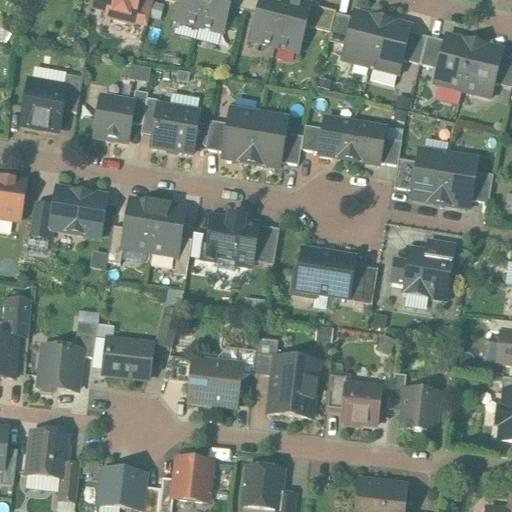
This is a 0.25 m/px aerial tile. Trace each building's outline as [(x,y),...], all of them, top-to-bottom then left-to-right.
[(95,0),(93,10),(107,14),(106,20),(133,27),(133,25),(139,0),(95,0)] [(154,0),(139,0),(133,25),(147,29),(154,0)] [(206,0),(181,0),(180,6),(176,23),(199,29),(206,0)] [(231,0),(206,0),(199,29),(222,35),(229,8),(231,0)] [(246,0),(231,0),(229,8),(244,12),(246,0)] [(262,0),(246,0),(244,12),(258,16),(262,0)] [(287,1),(283,0),(262,0),(258,16),(251,43),(274,49),(287,1)] [(310,7),(287,1),(274,49),(297,55),(304,28),(310,7)] [(336,13),(310,7),(304,28),(330,35),(335,15),(336,13)] [(382,21),(354,14),(345,48),(342,63),(370,70),(382,21)] [(353,20),(335,15),(330,35),(328,43),(345,48),(353,20)] [(411,29),(382,21),(370,70),(398,77),(402,63),(409,35),(411,29)] [(409,35),(402,63),(420,67),(427,39),(409,35)] [(474,45),(446,38),(437,72),(434,87),(462,94),(474,45)] [(445,44),(427,39),(420,67),(437,72),(445,44)] [(503,52),(474,45),(462,94),(490,101),(494,86),(501,58),(503,52)] [(511,89),(511,61),(501,58),(494,86),(511,91),(511,89)] [(147,81),(148,67),(128,67),(128,81),(147,81)] [(83,81),(66,78),(64,90),(65,91),(61,114),(77,116),(83,81)] [(64,90),(29,84),(22,128),(58,134),(61,114),(65,91),(64,90)] [(147,96),(135,94),(133,106),(134,106),(131,126),(142,128),(147,101),(147,96)] [(133,106),(101,100),(94,140),(127,145),(131,126),(134,106),(133,106)] [(160,103),(147,101),(142,128),(141,137),(153,139),(158,108),(159,108),(160,103)] [(159,108),(158,108),(153,139),(151,150),(192,157),(199,115),(159,108)] [(259,117),(230,112),(228,127),(223,155),(222,161),(251,166),(259,117)] [(288,121),(259,117),(251,166),(279,171),(280,165),(285,136),(288,121)] [(355,127),(324,122),(323,132),(318,156),(318,157),(349,162),(355,127)] [(228,127),(210,124),(205,152),(223,155),(228,127)] [(385,132),(355,127),(349,162),(379,167),(379,166),(384,142),(385,132)] [(323,132),(305,129),(303,139),(301,153),(318,156),(323,132)] [(303,139),(285,136),(280,165),(298,168),(301,153),(303,139)] [(401,145),(384,142),(379,166),(397,169),(398,162),(401,145)] [(448,157),(419,153),(417,165),(412,194),(411,202),(440,207),(448,157)] [(477,162),(448,157),(440,207),(468,211),(470,203),(475,175),(477,162)] [(417,165),(398,162),(397,169),(394,190),(412,194),(417,165)] [(493,178),(475,175),(470,203),(488,206),(493,178)] [(25,185),(0,181),(0,219),(19,223),(25,185)] [(106,199),(57,191),(54,210),(50,232),(51,232),(99,240),(106,199)] [(158,207),(130,203),(125,231),(122,250),(123,250),(150,255),(158,207)] [(54,210),(34,207),(29,238),(49,242),(51,232),(50,232),(54,210)] [(185,212),(158,207),(150,255),(176,259),(177,259),(180,241),(185,212)] [(244,222),(229,219),(228,221),(213,219),(210,238),(206,238),(202,262),(218,265),(217,270),(233,273),(234,267),(251,270),(258,228),(258,226),(244,224),(244,222)] [(279,232),(258,228),(252,264),(273,267),(279,232)] [(125,231),(113,229),(107,265),(120,267),(123,250),(122,250),(125,231)] [(192,243),(180,241),(177,259),(176,259),(173,276),(186,278),(192,243)] [(454,248),(428,243),(426,255),(452,260),(454,248)] [(355,260),(303,252),(300,272),(296,271),(291,296),(314,300),(315,296),(347,301),(348,302),(353,268),(355,260)] [(426,255),(411,253),(408,266),(395,263),(391,286),(404,288),(403,296),(430,301),(431,295),(433,295),(433,293),(446,295),(451,292),(452,285),(449,281),(452,260),(426,255)] [(378,272),(353,268),(348,302),(347,301),(347,304),(372,308),(378,272)] [(31,304),(7,302),(4,338),(16,339),(28,340),(31,304)] [(179,315),(166,312),(157,346),(171,350),(179,315)] [(98,327),(78,325),(74,353),(81,354),(81,359),(93,361),(98,327)] [(403,340),(389,332),(383,344),(396,352),(403,340)] [(511,336),(500,335),(499,343),(499,344),(496,367),(511,368),(511,336)] [(4,338),(0,337),(0,379),(13,381),(16,339),(4,338)] [(278,343),(257,341),(253,377),(272,379),(274,360),(276,360),(278,343)] [(151,349),(108,343),(104,376),(147,382),(151,349)] [(74,353),(44,349),(40,377),(38,379),(37,387),(42,394),(51,395),(56,391),(76,394),(81,359),(81,354),(74,353)] [(192,362),(169,359),(163,383),(190,386),(192,362)] [(276,360),(274,360),(272,379),(268,416),(312,421),(318,365),(276,360)] [(241,368),(192,362),(190,386),(187,405),(236,411),(241,368)] [(406,378),(394,376),(390,412),(401,413),(404,391),(406,378)] [(348,379),(329,377),(325,412),(343,414),(346,386),(347,387),(348,379)] [(511,380),(503,380),(501,395),(504,395),(504,394),(511,394),(511,380)] [(347,387),(346,386),(343,414),(342,424),(375,428),(380,391),(347,387)] [(404,391),(401,413),(399,431),(435,435),(436,431),(438,407),(440,396),(404,391)] [(511,394),(504,394),(504,395),(502,410),(498,414),(497,421),(500,425),(498,442),(511,443),(511,394)] [(450,408),(438,407),(436,431),(447,432),(450,408)] [(67,440),(31,435),(26,477),(61,482),(62,482),(64,467),(67,440)] [(17,453),(5,451),(3,472),(2,472),(0,484),(0,487),(13,489),(17,453)] [(212,466),(176,462),(174,482),(172,501),(173,502),(208,505),(212,466)] [(80,469),(64,467),(62,482),(61,482),(59,503),(76,505),(80,469)] [(282,474),(248,470),(243,508),(274,511),(277,511),(280,496),(282,474)] [(144,478),(103,473),(99,509),(127,511),(139,511),(142,490),(144,478)] [(174,482),(162,481),(161,492),(158,511),(171,511),(173,502),(172,501),(174,482)] [(403,511),(406,488),(360,483),(356,511),(403,511)] [(158,511),(161,492),(142,490),(139,511),(158,511)] [(292,511),(295,497),(280,496),(277,511),(292,511)]
